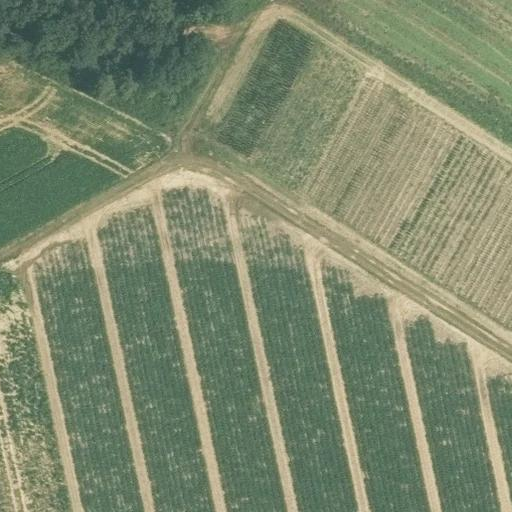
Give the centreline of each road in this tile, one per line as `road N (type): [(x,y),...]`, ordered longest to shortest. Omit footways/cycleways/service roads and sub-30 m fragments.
road 1 (track): [(194,159),(511,355)]
road 2 (track): [(194,159),(0,273)]
